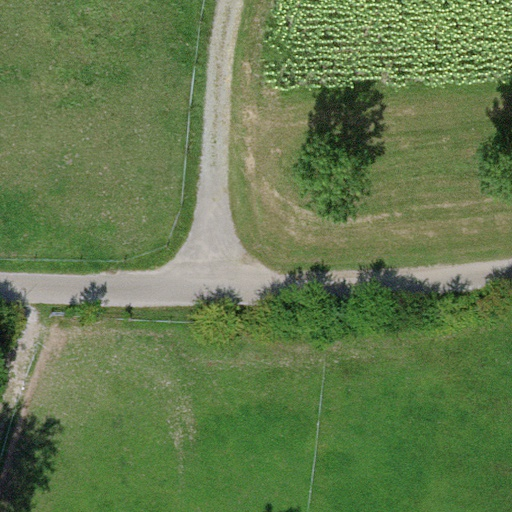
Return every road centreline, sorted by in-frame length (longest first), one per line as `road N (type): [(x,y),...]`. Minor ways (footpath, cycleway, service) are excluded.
road 1 (track): [(0,290),(193,300),(511,271)]
road 2 (track): [(227,0),(193,300)]
